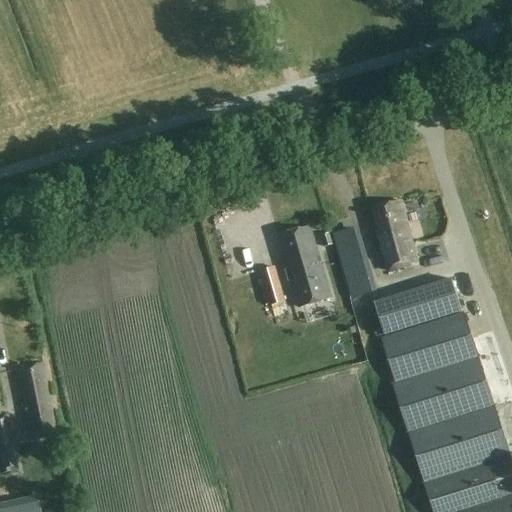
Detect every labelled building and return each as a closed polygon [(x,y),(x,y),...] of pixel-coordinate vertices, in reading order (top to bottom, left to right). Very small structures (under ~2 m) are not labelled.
[(388,272),(417,264),(401,201),(373,209),(379,231),(377,232),(388,272)] [(289,263),(288,263),(301,308),(331,299),(310,227),(278,236),(283,254),(286,253),(289,263)] [(368,284),(352,230),(334,236),(350,292),(368,284)] [(321,236),(325,247),(332,245),(329,234),(321,236)] [(286,302),(275,266),(259,272),(269,307),(286,302)] [(384,336),(462,311),(452,279),(374,304),(384,336)] [(354,293),(358,308),(364,306),(361,298),(365,297),(363,290),(354,293)] [(344,302),(350,323),(359,320),(353,299),(344,302)] [(432,511),(511,511),(511,460),(479,357),(464,314),(381,339),(395,382),(392,383),(432,511)] [(29,440),(56,435),(46,389),(43,389),(42,381),(44,381),(41,364),(15,371),(19,386),(21,385),(24,402),(21,402),(29,440)] [(0,449),(14,447),(7,416),(0,417),(0,449)] [(14,447),(0,449),(0,467),(2,475),(17,470),(12,448),(14,447)]
